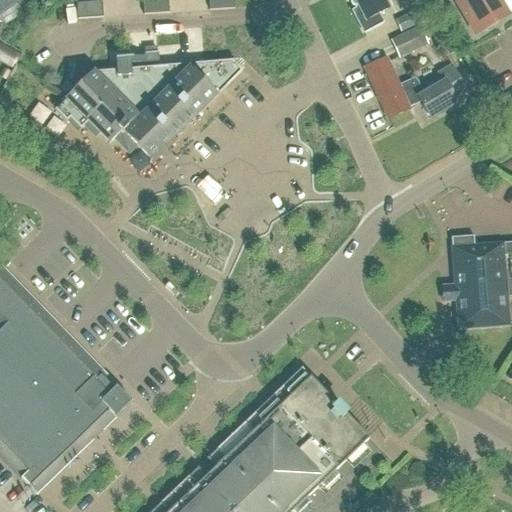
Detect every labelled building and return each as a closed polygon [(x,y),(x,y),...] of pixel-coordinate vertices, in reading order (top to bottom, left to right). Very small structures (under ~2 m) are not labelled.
[(0,0),(0,24),(4,26),(22,14),(14,1),(13,0),(0,0)] [(165,0),(142,2),(143,16),(168,14),(167,0),(165,0)] [(208,0),(209,11),(234,9),(233,0),(208,0)] [(352,8),(354,9),(350,11),(361,35),(382,25),(378,15),(386,12),(380,0),(349,0),(349,2),(349,4),(349,6),(350,7),(352,8)] [(454,0),(477,38),(502,23),(489,0),(454,0)] [(76,6),(77,20),(102,18),(101,4),(76,6)] [(395,21),(400,34),(426,21),(420,9),(395,21)] [(390,41),(398,60),(428,46),(419,27),(390,41)] [(0,63),(12,71),(20,56),(0,44),(0,63)] [(158,69),(157,55),(142,56),(143,59),(114,61),(115,73),(93,75),(92,74),(53,112),(65,124),(68,121),(79,132),(83,128),(93,139),(97,136),(108,147),(112,142),(127,157),(135,149),(152,166),(152,167),(154,164),(156,162),(170,147),(173,145),(175,144),(175,143),(175,144),(172,141),(241,74),(232,65),(233,63),(158,69)] [(365,70),(379,101),(388,121),(409,112),(407,109),(398,89),(385,61),(365,70)] [(414,79),(398,89),(407,109),(419,103),(429,120),(458,104),(456,100),(468,94),(452,66),(439,74),(444,82),(423,95),(414,79)] [(3,69),(0,74),(0,78),(5,82),(10,73),(3,69)] [(214,164),(223,147),(214,142),(205,159),(214,164)] [(455,302),(457,330),(508,326),(506,298),(511,298),(511,243),(474,247),(473,237),(450,239),(454,287),(442,288),(443,303),(455,302)] [(0,459),(29,490),(35,496),(123,410),(131,404),(25,296),(3,272),(0,269),(0,459)] [(293,511),(307,500),(317,490),(335,473),(345,463),(363,446),(368,442),(308,380),(169,511),(293,511)]
